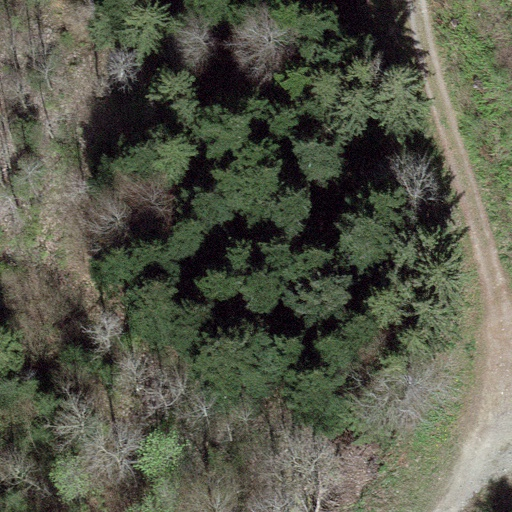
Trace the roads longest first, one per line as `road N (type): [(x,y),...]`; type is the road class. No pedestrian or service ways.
road 1 (track): [(500,392),(503,321),(421,0)]
road 2 (track): [(442,511),(500,392)]
